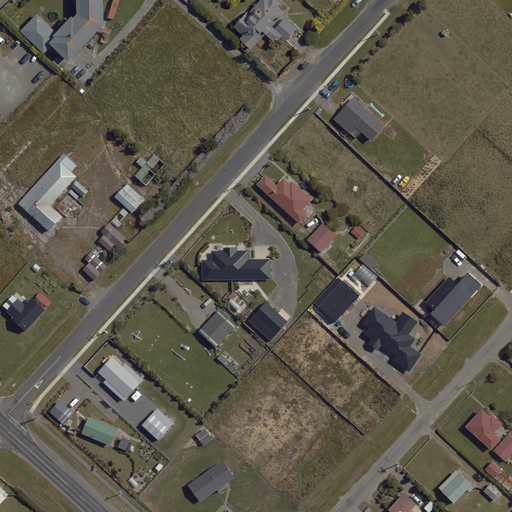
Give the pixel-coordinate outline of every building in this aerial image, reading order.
[(51,48),(36,32),(18,46),(38,69),(50,60),(63,76),(98,43),(97,0),(72,0),(73,28),(51,48)] [(301,28),(273,0),(261,0),(233,29),(254,49),(267,35),(281,48),(301,28)] [(489,0),(491,1),(481,12),(488,18),(503,0),(489,0)] [(351,114),(332,133),(362,163),(381,144),(351,114)] [(143,169),(136,176),(146,186),(166,165),(156,155),(149,161),(143,156),(137,163),(143,169)] [(65,171),(14,223),(45,253),(63,234),(51,223),(70,204),(84,189),(65,171)] [(265,191),(255,201),(293,240),(303,230),(299,227),(309,217),(290,198),(289,199),(284,194),(276,202),(265,191)] [(123,201),(115,211),(133,225),(141,215),(123,201)] [(100,258),(109,250),(113,254),(127,241),(112,225),(104,233),(107,236),(101,242),(93,251),(100,258)] [(321,241),(307,255),(316,264),(330,250),(321,241)] [(98,257),(84,271),(94,281),(108,266),(98,257)] [(319,302),(328,310),(350,286),(342,278),(319,302)] [(23,310),(5,331),(26,349),(44,328),(23,310)] [(511,456),(477,426),(460,446),(501,481),(511,467),(511,456)] [(504,494),(493,484),(484,492),(495,503),(504,494)] [(452,489),(434,507),(438,511),(458,511),(467,504),(452,489)] [(0,500),(0,511),(4,511),(8,508),(0,500)]
